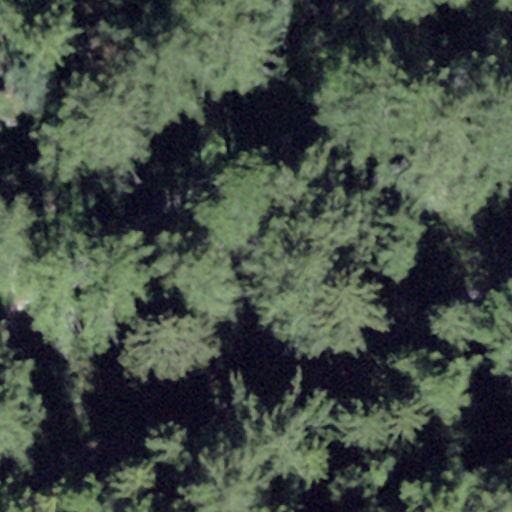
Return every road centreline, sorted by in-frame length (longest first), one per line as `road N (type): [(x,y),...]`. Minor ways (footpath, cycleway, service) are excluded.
road 1 (track): [(0,325),(203,181),(511,49)]
road 2 (track): [(511,273),(309,329),(0,481)]
